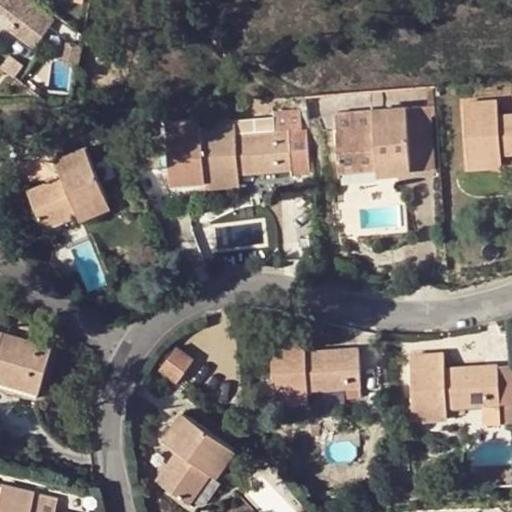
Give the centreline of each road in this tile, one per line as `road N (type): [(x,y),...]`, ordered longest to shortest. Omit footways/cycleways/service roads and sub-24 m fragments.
road 1 (residential): [(127,357),(136,339),(201,293),(283,290),(378,309),(444,310),(511,294)]
road 2 (residential): [(118,511),(109,450),(113,384),(127,357)]
road 3 (residential): [(127,357),(0,269)]
